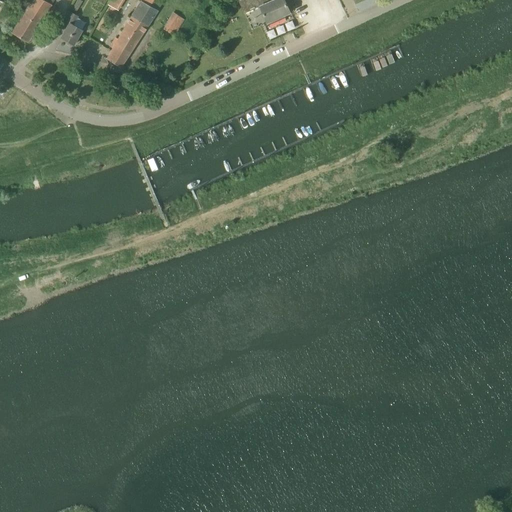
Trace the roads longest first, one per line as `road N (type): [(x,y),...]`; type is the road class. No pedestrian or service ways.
road 1 (unclassified): [(0,68),(72,112),(123,121),(401,0)]
road 2 (track): [(0,286),(144,235)]
